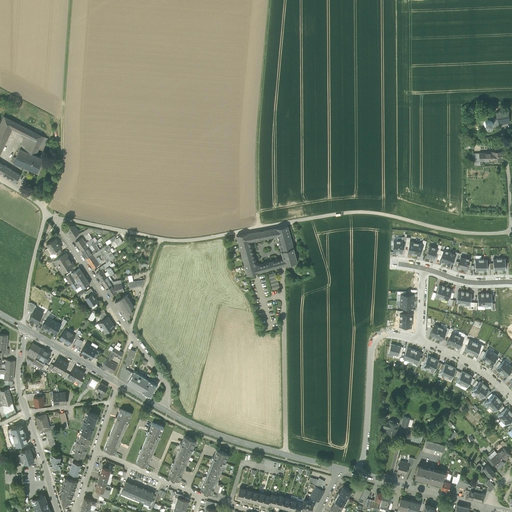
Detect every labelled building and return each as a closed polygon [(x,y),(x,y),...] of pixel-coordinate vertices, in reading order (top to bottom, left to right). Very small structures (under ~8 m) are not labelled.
[(498,121),(499,125),(504,124),(503,122),(509,120),(508,112),(500,113),(498,111),(494,115),(496,117),(497,119),(498,121)] [(498,127),(499,125),(498,121),(497,119),(496,117),(494,115),(490,114),(487,114),(484,114),(482,116),(480,118),(478,121),(478,124),(479,127),(480,130),(482,132),(485,133),(488,134),(491,133),(494,132),(496,130),(498,127)] [(36,155),(40,147),(44,137),(4,116),(0,123),(0,163),(1,163),(0,162),(0,154),(12,129),(25,136),(20,148),(36,155)] [(48,138),(44,137),(40,147),(43,149),(48,138)] [(14,162),(37,172),(43,158),(36,155),(20,148),(16,157),(14,162)] [(491,151),(492,152),(492,160),(503,159),(502,150),(491,151)] [(0,172),(16,182),(20,175),(4,165),(0,172)] [(66,228),(72,237),(79,232),(75,226),(71,225),(66,228)] [(277,236),(281,250),(294,247),(288,226),(275,228),(277,236)] [(275,228),(264,230),(265,238),(277,236),(275,228)] [(250,241),(261,239),(260,231),(248,233),(250,241)] [(247,275),(258,272),(257,265),(250,241),(248,233),(237,235),(247,275)] [(75,242),(81,250),(88,246),(86,243),(82,237),(75,242)] [(119,237),(116,239),(115,240),(118,245),(123,242),(119,237)] [(49,247),(52,253),(54,252),(60,248),(61,247),(55,238),(46,244),(49,247)] [(90,240),(86,243),(88,246),(91,244),(94,242),(94,241),(92,238),(89,239),(90,240)] [(402,240),(394,240),(394,245),(393,252),(396,252),(396,253),(399,253),(399,252),(402,252),(402,246),(402,240)] [(410,241),(409,246),(408,253),(414,254),(416,242),(410,241)] [(100,250),(96,245),(94,242),(91,244),(94,249),(96,252),(100,250)] [(422,243),(416,242),(414,254),(420,255),(421,248),(422,243)] [(96,252),(93,254),(96,258),(97,257),(96,256),(101,253),(105,259),(113,254),(109,248),(110,247),(108,244),(100,250),(96,252)] [(429,245),(426,256),(434,259),(436,252),(437,248),(429,245)] [(81,250),(86,258),(93,254),(91,251),(88,246),(81,250)] [(297,262),(294,247),(281,250),(283,258),(285,265),(297,262)] [(449,251),(444,249),(443,251),(440,259),(440,260),(445,262),(449,251)] [(455,253),(449,251),(445,262),(451,264),(453,260),(455,253)] [(51,259),(53,262),(55,261),(54,260),(56,259),(64,254),(62,252),(56,256),(52,258),(51,259)] [(59,268),(62,272),(74,265),(70,259),(69,260),(65,254),(64,254),(56,259),(61,266),(59,268)] [(99,264),(96,258),(93,254),(86,258),(93,268),(99,264)] [(469,258),(461,256),(459,261),(458,263),(457,266),(457,268),(461,269),(461,268),(467,269),(467,268),(468,265),(467,265),(469,260),(469,258)] [(258,272),(280,266),(278,259),(257,265),(258,272)] [(107,271),(110,275),(113,273),(112,271),(114,270),(112,268),(111,269),(108,266),(106,263),(103,265),(105,268),(107,271)] [(73,273),(78,280),(85,276),(80,268),(73,273)] [(96,273),(101,281),(107,277),(102,270),(101,270),(96,273)] [(75,282),(78,280),(73,273),(66,276),(71,284),(75,282)] [(268,275),(272,286),(279,284),(276,273),(268,275)] [(85,276),(78,280),(81,286),(83,288),(90,283),(85,276)] [(106,289),(112,285),(109,281),(112,279),(109,276),(107,277),(101,281),(106,289)] [(128,282),(130,288),(142,286),(144,279),(133,281),(128,282)] [(121,284),(121,283),(112,285),(106,289),(111,296),(117,292),(123,290),(121,284)] [(442,285),(439,284),(436,293),(435,295),(441,298),(445,287),(444,286),(444,285),(442,285)] [(449,287),(447,286),(447,287),(445,287),(441,298),(448,300),(452,289),(449,288),(449,287)] [(461,291),(458,291),(456,302),(463,303),(465,292),(463,291),(461,290),(461,291)] [(468,292),(466,291),(466,292),(465,292),(463,303),(470,304),(472,293),(468,292)] [(85,298),(90,306),(91,305),(96,302),(98,301),(92,293),(89,295),(85,298)] [(115,302),(126,319),(130,317),(132,310),(131,308),(133,307),(133,304),(126,294),(115,302)] [(29,302),(28,310),(33,313),(35,308),(36,307),(36,305),(31,302),(29,302)] [(33,313),(29,319),(31,319),(34,321),(37,323),(43,313),(35,308),(33,313)] [(97,314),(92,312),(88,319),(92,321),(97,314)] [(46,319),(42,326),(49,329),(54,320),(48,316),(46,319)] [(101,327),(105,333),(114,327),(108,316),(98,323),(101,327)] [(61,324),(54,320),(49,329),(55,333),(59,326),(61,324)] [(435,337),(440,327),(434,324),(429,334),(435,337)] [(440,327),(435,337),(441,340),(444,335),(446,329),(440,327)] [(60,338),(69,344),(75,336),(74,335),(73,337),(71,335),(71,334),(72,333),(68,331),(65,330),(60,338)] [(452,332),(449,337),(447,342),(453,345),(457,334),(452,332)] [(461,342),(463,337),(457,334),(453,345),(459,348),(461,342)] [(73,343),(79,347),(83,341),(77,337),(76,339),(73,343)] [(475,342),(469,340),(467,344),(464,350),(470,353),(475,342)] [(27,351),(37,356),(42,348),(32,342),(27,351)] [(481,345),(475,342),(470,353),(476,355),(479,349),(481,345)] [(87,357),(91,359),(93,356),(97,349),(87,343),(80,353),(84,355),(86,357),(87,357)] [(398,355),(400,346),(391,344),(388,354),(392,355),(393,353),(398,355)] [(111,351),(115,354),(121,357),(122,353),(119,351),(113,347),(111,351)] [(410,360),(414,349),(407,347),(406,352),(403,358),(410,360)] [(51,353),(42,348),(37,356),(46,361),(51,353)] [(486,361),(493,352),(488,348),(485,352),(481,358),(486,361)] [(123,367),(125,369),(127,365),(129,366),(135,351),(130,349),(123,367)] [(420,352),(414,349),(410,360),(416,363),(419,356),(420,352)] [(35,359),(37,356),(27,351),(27,354),(35,359)] [(493,352),(486,361),(491,365),(492,363),(495,358),(498,355),(493,352)] [(27,360),(32,363),(35,359),(27,354),(27,360)] [(428,369),(433,358),(427,355),(423,366),(428,369)] [(120,359),(114,356),(111,360),(117,364),(119,365),(120,359)] [(52,368),(57,371),(63,360),(59,358),(57,361),(56,360),(53,365),(52,368)] [(102,367),(112,373),(117,364),(111,360),(107,358),(102,367)] [(438,360),(435,359),(433,358),(428,369),(433,371),(438,360)] [(6,364),(5,369),(14,370),(15,360),(6,359),(6,364)] [(44,364),(35,359),(32,363),(36,365),(41,369),(44,364)] [(36,369),(36,365),(32,363),(27,360),(26,362),(27,363),(36,369)] [(67,363),(63,360),(57,371),(63,374),(65,371),(67,367),(65,366),(67,363)] [(500,372),(508,364),(504,360),(501,363),(497,367),(496,368),(500,372)] [(445,376),(450,365),(445,363),(444,364),(442,369),(440,374),(445,376)] [(511,366),(508,364),(500,372),(505,376),(506,375),(510,371),(511,368),(511,366)] [(456,368),(450,365),(445,376),(451,379),(453,375),(455,369),(456,368)] [(68,377),(73,380),(79,370),(75,367),(73,371),(72,370),(70,374),(68,377)] [(119,377),(128,382),(133,374),(128,371),(128,370),(125,369),(123,367),(122,367),(119,377)] [(13,380),(14,370),(5,369),(5,374),(4,378),(4,379),(13,380)] [(83,372),(79,370),(73,380),(79,383),(81,380),(83,376),(81,375),(83,372)] [(456,381),(462,384),(467,373),(462,371),(461,372),(458,377),(456,381)] [(128,382),(150,395),(156,385),(150,381),(151,380),(149,379),(146,377),(145,378),(134,372),(133,374),(128,382)] [(472,376),(467,373),(462,384),(467,387),(469,383),(472,377),(472,376)] [(98,383),(93,380),(89,386),(94,389),(98,383)] [(477,394),(484,385),(480,381),(479,382),(475,387),(472,390),(477,394)] [(97,389),(102,392),(104,393),(105,391),(108,387),(101,383),(97,389)] [(484,385),(477,394),(481,398),(484,394),(488,390),(489,388),(484,385)] [(0,391),(5,405),(12,403),(8,389),(1,391),(0,391)] [(106,392),(105,391),(104,393),(102,392),(100,395),(99,395),(97,397),(101,399),(106,392)] [(489,406),(498,398),(494,394),(493,395),(489,399),(485,402),(489,406)] [(34,397),(35,405),(44,404),(43,396),(37,397),(34,397)] [(498,398),(489,406),(493,411),(497,408),(501,404),(502,403),(498,398)] [(14,409),(12,403),(5,405),(4,405),(3,407),(3,408),(4,410),(4,412),(5,413),(6,413),(14,409)] [(501,420),(510,412),(506,407),(505,408),(501,412),(497,415),(501,420)] [(104,448),(115,453),(131,414),(120,409),(104,448)] [(82,429),(81,432),(91,436),(98,415),(88,411),(86,418),(84,417),(80,428),(82,429)] [(59,414),(62,423),(67,422),(65,412),(59,414)] [(511,413),(510,412),(501,420),(505,424),(509,421),(511,418),(511,413)] [(36,417),(40,430),(42,429),(48,427),(46,420),(47,420),(46,414),(36,417)] [(401,425),(407,427),(408,426),(409,419),(410,418),(404,417),(401,425)] [(386,432),(395,434),(398,423),(397,422),(390,420),(389,420),(389,422),(384,421),(384,428),(387,428),(386,432)] [(136,462),(147,466),(164,427),(153,422),(136,462)] [(13,447),(15,447),(21,445),(28,443),(22,425),(7,430),(8,434),(9,439),(11,443),(13,447)] [(54,439),(51,430),(46,431),(48,440),(54,439)] [(458,434),(455,431),(447,439),(450,441),(458,434)] [(84,457),(91,436),(81,432),(79,436),(78,436),(74,447),(76,447),(73,453),(84,457)] [(421,436),(412,434),(411,440),(419,442),(421,436)] [(168,475),(179,480),(196,441),(185,436),(168,475)] [(425,447),(444,452),(445,446),(427,440),(425,447)] [(504,447),(505,449),(508,447),(503,441),(500,443),(502,445),(504,447)] [(504,447),(497,453),(503,460),(510,454),(505,449),(504,447)] [(22,454),(25,463),(34,460),(31,449),(30,449),(27,450),(21,452),(22,454)] [(201,489),(212,493),(228,454),(217,449),(201,489)] [(482,455),(492,466),(495,464),(491,459),(488,456),(485,452),(482,455)] [(503,460),(497,453),(493,456),(491,459),(495,464),(498,467),(505,462),(503,460)] [(50,460),(54,461),(59,463),(59,462),(61,457),(59,457),(53,455),(52,454),(50,460)] [(73,461),(71,467),(80,470),(82,464),(78,463),(73,461)] [(403,474),(405,475),(405,474),(407,468),(408,468),(408,466),(409,463),(408,462),(405,461),(404,462),(400,461),(399,465),(399,466),(399,468),(398,468),(397,472),(403,474)] [(476,465),(482,472),(484,470),(482,468),(484,467),(481,464),(479,462),(476,465)] [(484,470),(490,477),(495,473),(487,464),(484,467),(482,468),(484,470)] [(415,477),(441,484),(443,480),(444,476),(445,472),(418,465),(415,477)] [(102,466),(100,474),(108,477),(110,473),(111,469),(108,468),(107,468),(102,466)] [(78,475),(80,470),(71,467),(69,472),(74,474),(78,475)] [(484,470),(482,468),(482,469),(490,478),(490,477),(484,470)] [(106,484),(108,477),(100,474),(98,481),(106,484)] [(471,486),(461,475),(459,478),(457,483),(456,486),(466,489),(466,488),(470,489),(471,486)] [(64,501),(67,502),(70,501),(71,498),(72,498),(73,495),(72,495),(74,490),(75,487),(77,481),(74,480),(69,478),(65,477),(61,492),(63,493),(62,496),(64,501)] [(313,485),(316,486),(318,480),(310,477),(308,483),(310,484),(310,483),(314,484),(313,485)] [(318,480),(316,486),(322,489),(323,487),(322,486),(324,484),(323,484),(325,481),(319,478),(318,480)] [(449,481),(445,480),(443,480),(441,484),(440,489),(444,490),(447,491),(448,491),(450,482),(449,481)] [(100,490),(101,491),(104,492),(106,484),(98,481),(95,489),(100,490)] [(121,492),(126,494),(131,483),(126,481),(123,487),(121,492)] [(126,494),(131,496),(135,485),(131,483),(126,494)] [(324,491),(322,489),(316,486),(313,485),(314,484),(310,483),(310,484),(309,486),(315,489),(310,497),(312,498),(311,499),(309,499),(308,501),(313,503),(316,504),(323,491),(324,491)] [(110,485),(106,484),(104,492),(101,491),(100,494),(103,495),(108,496),(111,486),(110,485)] [(131,496),(135,498),(140,487),(135,485),(131,496)] [(343,486),(339,493),(347,498),(351,491),(343,486)] [(135,498),(140,500),(144,489),(140,487),(135,498)] [(237,497),(243,499),(246,489),(240,487),(237,497)] [(472,499),(475,491),(470,489),(466,488),(466,489),(465,493),(466,493),(465,498),(472,499)] [(140,500),(145,502),(149,491),(144,489),(140,500)] [(243,499),(249,501),(252,491),(246,489),(243,499)] [(358,501),(364,504),(370,491),(365,489),(358,501)] [(92,496),(98,498),(98,499),(100,494),(101,491),(100,490),(99,493),(93,491),(94,491),(93,491),(92,496)] [(154,493),(149,491),(145,502),(149,504),(151,499),(154,493)] [(249,501),(256,503),(259,492),(252,491),(249,501)] [(376,491),(374,500),(381,502),(383,493),(376,491)] [(485,493),(482,492),(475,491),(472,499),(482,502),(485,493)] [(256,503),(262,504),(265,494),(259,492),(256,503)] [(343,505),(347,498),(339,493),(335,501),(343,505)] [(389,494),(383,493),(381,502),(379,507),(388,509),(389,504),(391,498),(388,497),(389,494)] [(268,506),(269,504),(271,496),(265,494),(262,504),(268,506)] [(269,504),(275,506),(278,495),(272,494),(271,496),(269,504)] [(50,511),(44,495),(33,499),(35,503),(34,503),(36,511),(50,511)] [(275,506),(281,507),(284,497),(278,495),(275,506)] [(177,497),(176,503),(187,506),(188,500),(183,499),(177,497)] [(281,507),(288,509),(290,499),(284,497),(281,507)] [(398,508),(402,509),(407,510),(409,500),(401,498),(398,508)] [(288,509),(294,511),(297,500),(290,499),(288,509)] [(379,507),(381,502),(374,500),(373,499),(371,505),(371,506),(379,508),(379,507)] [(96,502),(92,501),(90,500),(90,502),(83,500),(81,507),(89,509),(91,504),(95,505),(96,502)] [(298,511),(300,511),(301,509),(303,502),(297,500),(294,511),(298,511)] [(311,511),(313,503),(308,501),(304,500),(303,502),(301,509),(311,511)] [(409,500),(407,510),(412,511),(417,511),(420,503),(409,500)] [(331,507),(340,511),(342,508),(343,505),(335,501),(331,507)] [(176,503),(174,509),(184,511),(187,506),(176,503)]
